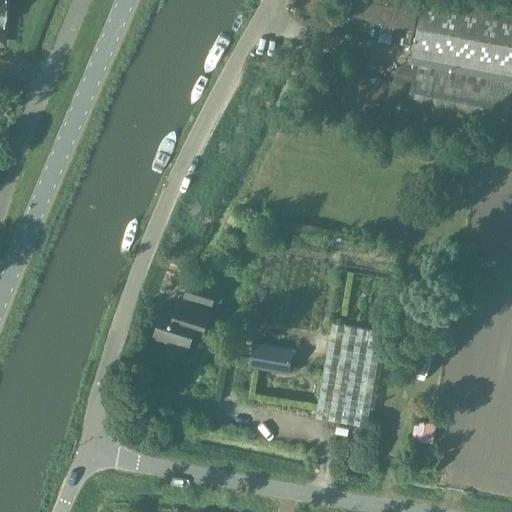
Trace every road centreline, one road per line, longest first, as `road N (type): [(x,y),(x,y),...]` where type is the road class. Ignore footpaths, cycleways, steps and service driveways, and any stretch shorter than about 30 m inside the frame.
road 1 (unclassified): [(87,447),(200,138),(274,0)]
road 2 (unclassified): [(0,307),(125,0)]
road 3 (unclassified): [(399,511),(87,447)]
